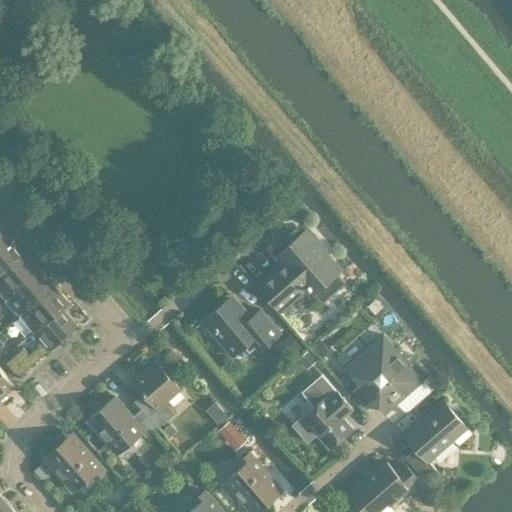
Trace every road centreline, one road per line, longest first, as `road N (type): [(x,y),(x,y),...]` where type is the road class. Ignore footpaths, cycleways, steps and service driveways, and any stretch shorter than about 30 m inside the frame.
road 1 (residential): [(52,511),(19,474),(22,432),(129,343)]
road 2 (residential): [(129,343),(0,191)]
road 3 (residential): [(129,343),(250,237)]
road 4 (residential): [(279,511),(384,418)]
